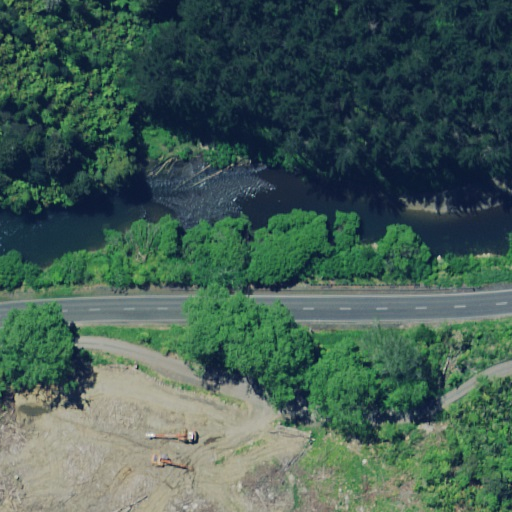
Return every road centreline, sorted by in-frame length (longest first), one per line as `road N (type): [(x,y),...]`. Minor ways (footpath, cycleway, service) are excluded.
road 1 (track): [(511,364),(386,415),(323,409),(170,351),(0,346)]
road 2 (trunk): [(511,302),(0,317)]
